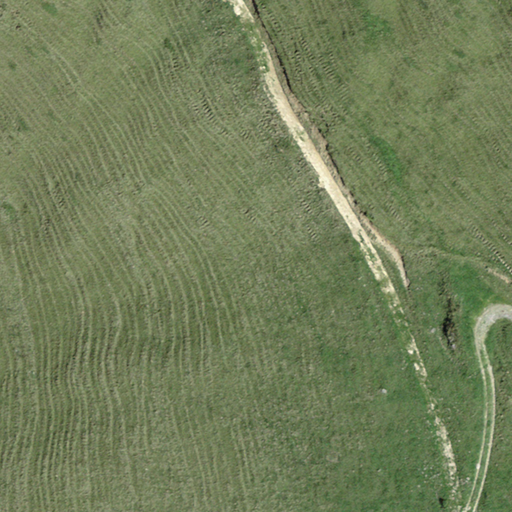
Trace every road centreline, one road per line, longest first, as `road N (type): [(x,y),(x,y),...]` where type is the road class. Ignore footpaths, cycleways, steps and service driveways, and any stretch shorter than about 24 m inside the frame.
road 1 (track): [(461,511),(400,305),(233,0)]
road 2 (track): [(471,511),(489,406),(479,333),(492,314),(511,314)]
